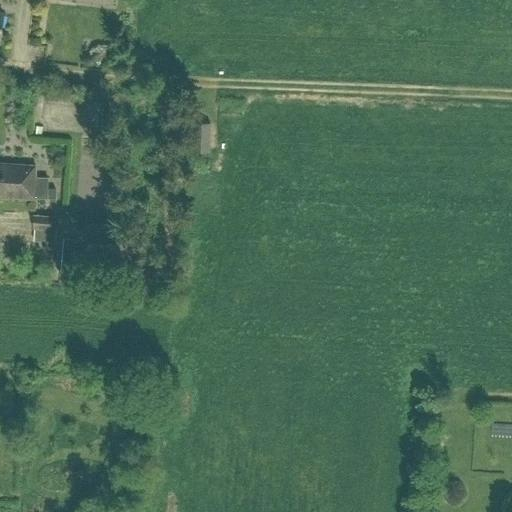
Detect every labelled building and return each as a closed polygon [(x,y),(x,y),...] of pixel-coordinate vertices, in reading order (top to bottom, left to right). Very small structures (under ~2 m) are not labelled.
[(74,100),(52,98),(51,117),(72,119),(74,100)] [(210,124),(193,123),(192,152),(209,153),(210,124)] [(34,177),(35,166),(0,163),(0,194),(0,197),(33,199),(33,198),(45,199),(46,178),(34,177)] [(58,217),(32,215),(32,229),(33,229),(33,240),(55,242),(56,230),(57,230),(58,217)] [(115,234),(115,224),(84,222),(84,231),(115,234)] [(88,252),(108,253),(109,238),(89,237),(88,252)] [(71,271),(73,239),(62,238),(60,270),(71,271)]
